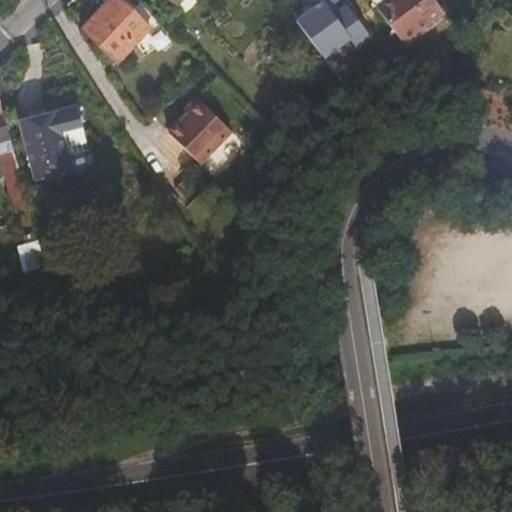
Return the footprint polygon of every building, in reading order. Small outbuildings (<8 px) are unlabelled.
[(106,65),(141,31),(110,0),(106,0),(73,31),(106,65)] [(159,0),(172,13),(183,0),(188,0),(189,1),(189,0),(159,0)] [(373,15),(393,1),(392,0),(365,0),(364,1),(373,15)] [(424,0),(394,0),(393,1),(373,15),(398,52),(440,23),(424,0)] [(200,165),(231,132),(195,97),(185,109),(187,113),(167,134),(200,165)] [(27,183),(68,172),(61,144),(77,139),(70,108),(35,118),(34,112),(11,117),(27,183)] [(61,144),(68,172),(85,168),(77,139),(61,144)] [(35,265),(30,243),(15,247),(20,270),(35,265)]
